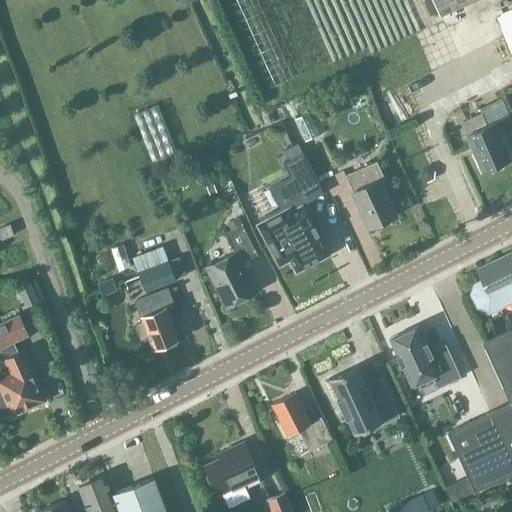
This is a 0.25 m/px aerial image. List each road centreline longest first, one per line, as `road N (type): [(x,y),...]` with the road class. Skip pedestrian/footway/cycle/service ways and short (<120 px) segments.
road 1 (tertiary): [(0,484),(511,225)]
road 2 (track): [(414,0),(441,61),(435,137),(486,237)]
